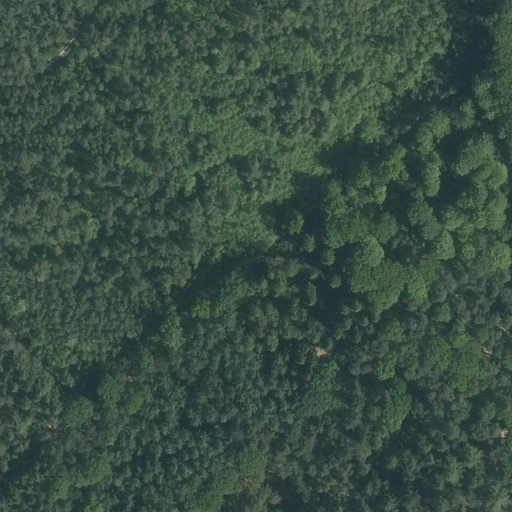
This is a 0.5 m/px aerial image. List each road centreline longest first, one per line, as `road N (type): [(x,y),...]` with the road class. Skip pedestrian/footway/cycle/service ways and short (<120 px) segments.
road 1 (track): [(0,475),(511,45)]
road 2 (track): [(0,80),(34,73),(57,56),(96,0)]
